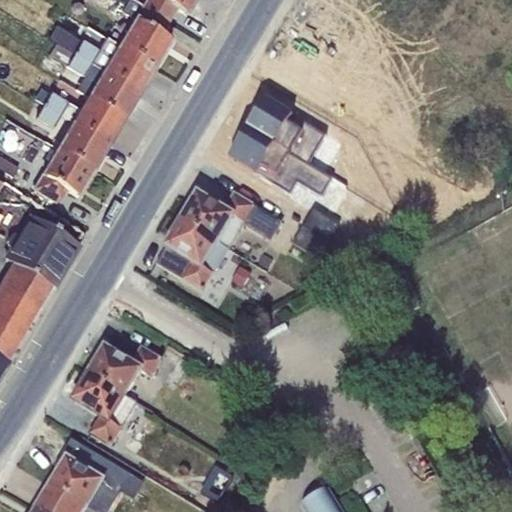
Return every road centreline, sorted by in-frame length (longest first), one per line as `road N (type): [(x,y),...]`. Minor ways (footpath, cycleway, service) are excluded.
road 1 (unclassified): [(93,278),(366,431),(409,511)]
road 2 (tertiary): [(93,278),(261,0)]
road 3 (tertiary): [(0,433),(93,278)]
